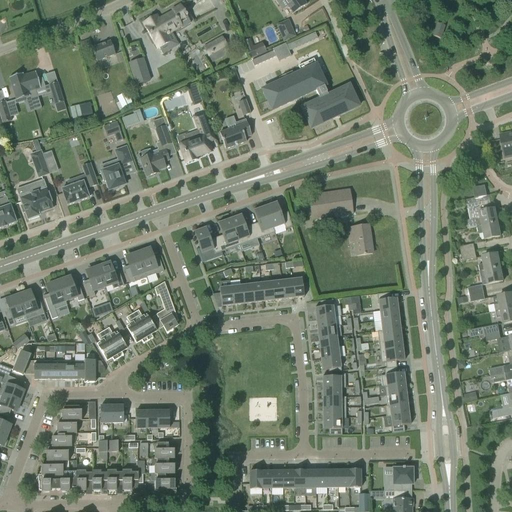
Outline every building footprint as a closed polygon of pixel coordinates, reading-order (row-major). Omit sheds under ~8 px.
[(302,0),(274,0),(278,6),(284,2),(292,15),(306,5),(302,0)] [(190,24),(186,17),(187,17),(186,15),(185,15),(180,6),(171,11),(172,13),(158,20),(156,16),(143,23),(145,28),(152,41),(153,41),(157,48),(158,47),(162,55),(170,50),(162,37),(180,27),(181,29),(190,24)] [(433,37),(440,39),(444,27),(437,24),(433,37)] [(279,32),(283,42),(295,37),(290,27),(279,32)] [(226,46),(222,38),(203,48),(208,56),(226,46)] [(91,49),(96,62),(115,55),(110,42),(91,49)] [(248,48),(252,57),(267,52),(264,43),(248,48)] [(285,44),(279,47),(284,59),(290,56),(288,51),(286,45),(285,44)] [(75,45),(64,48),(72,78),(84,74),(75,45)] [(272,49),(278,62),(284,59),(279,47),(272,49)] [(267,92),(263,94),(270,108),(273,106),(275,110),(315,91),(319,100),(305,107),(306,110),(303,112),(309,126),(313,124),(314,128),(355,109),(353,105),(357,103),(350,90),(347,91),(345,88),(328,96),(324,87),(326,86),(313,60),(298,67),(300,72),(265,89),(267,92)] [(23,76),(33,111),(41,109),(35,91),(45,88),(42,79),(38,80),(35,73),(23,76)] [(147,73),(133,77),(136,86),(150,81),(147,73)] [(23,74),(9,79),(16,101),(25,99),(26,101),(24,102),(27,113),(33,111),(23,76),(23,74)] [(57,83),(48,86),(54,105),(63,102),(57,83)] [(196,85),(188,88),(194,105),(202,102),(196,85)] [(133,106),(127,93),(117,98),(123,111),(133,106)] [(250,114),(246,101),(238,103),(243,117),(250,114)] [(5,102),(0,103),(0,117),(2,124),(11,121),(5,102)] [(79,106),(70,108),(72,119),(81,117),(79,106)] [(53,123),(60,111),(52,107),(46,119),(53,123)] [(210,152),(207,143),(215,140),(205,113),(194,117),(201,138),(187,143),(185,135),(177,138),(180,146),(181,147),(180,147),(182,153),(183,153),(186,164),(196,160),(195,158),(210,152)] [(152,122),(161,148),(172,144),(163,118),(152,122)] [(251,137),(245,120),(234,124),(235,128),(219,134),(225,150),(246,143),(244,139),(251,137)] [(120,133),(113,135),(116,143),(122,141),(120,133)] [(511,133),(500,136),(505,159),(511,157),(511,133)] [(119,163),(116,163),(114,162),(109,163),(109,166),(110,169),(100,173),(100,172),(99,172),(103,183),(104,183),(105,182),(109,191),(111,191),(111,192),(116,190),(116,189),(125,186),(118,167),(131,162),(126,148),(115,152),(119,163)] [(140,160),(146,178),(148,178),(148,179),(153,177),(153,176),(155,175),(154,173),(166,169),(163,163),(169,161),(165,151),(159,153),(159,154),(153,157),(152,156),(140,160)] [(30,156),(38,178),(49,175),(43,160),(42,156),(40,152),(30,156)] [(98,185),(90,165),(81,168),(86,181),(61,190),(67,206),(75,203),(75,204),(80,202),(80,201),(88,199),(85,190),(89,188),(89,189),(98,185)] [(20,207),(23,214),(25,213),(27,220),(39,216),(38,213),(43,211),(44,212),(53,209),(46,189),(42,180),(16,190),(20,199),(22,206),(20,207)] [(472,189),(475,199),(487,196),(485,186),(472,189)] [(300,200),(302,218),(311,217),(312,220),(343,216),(352,214),(349,191),(308,196),(309,199),(300,200)] [(0,228),(2,228),(2,229),(7,228),(7,226),(16,223),(10,206),(8,207),(6,199),(0,201),(0,228)] [(468,229),(477,228),(477,227),(497,223),(495,210),(492,210),(490,201),(467,206),(470,221),(466,222),(468,229)] [(292,228),(288,213),(287,213),(281,215),(276,203),(275,203),(276,204),(272,205),(271,205),(265,207),(272,229),(273,229),(283,225),(284,226),(285,229),(284,229),(285,230),(292,228)] [(272,229),(265,207),(264,207),(264,208),(254,212),(254,211),(253,211),(257,224),(251,226),(256,240),(275,234),(273,229),(272,229)] [(256,240),(251,226),(245,228),(241,216),(240,216),(240,217),(236,218),(236,217),(230,220),(239,246),(256,240)] [(239,246),(230,220),(222,222),(223,223),(219,224),(218,224),(222,236),(216,238),(221,253),(239,246)] [(477,227),(477,228),(478,234),(484,233),(485,240),(500,237),(497,223),(477,227)] [(354,242),(356,257),(372,255),(368,226),(349,229),(351,243),(354,242)] [(221,253),(216,238),(210,241),(206,228),(205,228),(205,229),(194,233),(194,232),(193,233),(201,255),(202,255),(202,254),(213,250),(213,251),(214,254),(214,255),(221,253)] [(459,248),(461,255),(475,252),(474,245),(459,248)] [(163,272),(159,259),(153,261),(149,250),(138,254),(146,278),(163,272)] [(475,252),(461,255),(462,262),(477,259),(475,252)] [(146,278),(138,254),(126,258),(130,269),(124,271),(129,284),(146,278)] [(478,266),(480,272),(500,268),(497,255),(482,258),(484,265),(478,266)] [(124,286),(119,273),(113,275),(109,264),(98,268),(105,288),(116,284),(118,288),(124,286)] [(105,288),(98,268),(86,272),(90,284),(84,286),(89,299),(95,297),(93,292),(105,288)] [(500,268),(480,272),(482,286),(503,282),(500,268)] [(84,300),(79,287),(73,289),(69,278),(58,282),(65,302),(76,298),(78,302),(84,300)] [(304,298),(301,279),(300,279),(300,280),(291,281),(293,299),(303,298),(303,299),(304,298)] [(65,302),(58,282),(57,283),(56,281),(51,283),(51,285),(46,287),(50,298),(44,300),(52,320),(57,318),(55,311),(67,306),(65,302)] [(293,299),(291,281),(281,282),(283,300),(293,299)] [(283,300),(281,282),(270,283),(272,301),(283,300)] [(154,289),(157,297),(159,296),(164,311),(156,315),(156,316),(152,318),(159,330),(163,328),(166,335),(172,331),(171,330),(176,327),(174,324),(178,322),(164,283),(154,289)] [(272,301),(270,283),(260,285),(262,303),(272,301)] [(262,303),(260,285),(250,286),(252,304),(262,303)] [(252,304),(250,286),(240,287),(242,305),(252,304)] [(468,289),(469,296),(484,293),(482,286),(468,289)] [(242,305),(240,287),(230,288),(232,306),(242,305)] [(232,306),(230,288),(220,289),(219,289),(221,308),(222,308),(222,307),(232,306)] [(44,315),(39,301),(34,304),(30,292),(24,294),(24,293),(18,294),(19,296),(18,297),(25,316),(24,316),(26,321),(44,315)] [(484,293),(469,296),(471,303),(485,300),(484,293)] [(397,310),(396,300),(397,300),(397,299),(390,300),(389,294),(377,296),(378,303),(379,312),(397,310)] [(511,294),(493,298),(496,312),(511,308),(511,294)] [(25,316),(18,297),(6,301),(10,312),(4,314),(9,327),(15,325),(13,320),(24,316),(25,316)] [(334,318),(332,308),(333,308),(332,301),(320,302),(320,309),(314,309),(314,310),(315,310),(316,320),(334,318)] [(140,306),(144,314),(148,312),(143,304),(140,306)] [(100,307),(91,310),(94,319),(103,316),(100,307)] [(511,308),(496,312),(497,319),(502,318),(504,325),(511,322),(511,308)] [(398,320),(397,310),(379,312),(381,323),(398,320)] [(138,311),(132,315),(148,342),(153,339),(151,335),(156,332),(146,315),(142,318),(138,311)] [(148,342),(132,315),(126,319),(130,325),(126,327),(136,344),(141,341),(143,344),(148,342)] [(335,327),(334,318),(316,320),(317,330),(335,328),(335,327)] [(400,330),(398,320),(381,323),(382,332),(382,333),(400,330)] [(124,339),(123,339),(128,346),(132,344),(128,337),(127,337),(118,322),(115,324),(124,339)] [(483,328),(485,336),(499,333),(498,325),(483,328)] [(336,338),(335,332),(340,331),(340,327),(335,327),(335,328),(317,330),(318,340),(336,338)] [(109,329),(102,332),(118,359),(123,356),(121,353),(126,350),(116,333),(112,335),(109,329)] [(401,341),(400,330),(382,333),(382,332),(377,333),(378,343),(401,341)] [(84,345),(90,341),(84,331),(78,334),(84,345)] [(118,359),(102,332),(96,336),(100,342),(96,345),(106,362),(112,359),(114,362),(118,359)] [(499,333),(485,336),(486,343),(501,340),(499,333)] [(88,337),(92,345),(96,343),(91,335),(88,337)] [(337,348),(336,338),(318,340),(320,350),(337,348)] [(20,339),(12,344),(15,352),(24,345),(20,339)] [(402,351),(401,341),(378,343),(379,353),(402,351)] [(339,358),(337,348),(320,350),(321,360),(339,358)] [(402,351),(379,353),(381,364),(385,363),(386,369),(386,370),(396,369),(396,362),(404,361),(404,360),(403,360),(402,351)] [(12,372),(22,376),(24,373),(31,375),(31,363),(28,363),(30,356),(27,355),(27,353),(23,353),(20,352),(18,357),(17,357),(15,362),(16,363),(12,372)] [(340,368),(339,358),(321,360),(322,370),(321,370),(321,371),(328,370),(328,374),(341,372),(341,368),(340,368)] [(34,380),(44,380),(44,362),(34,362),(34,380)] [(44,380),(54,380),(54,362),(44,362),(44,380)] [(54,380),(64,380),(64,362),(54,362),(54,380)] [(64,380),(74,380),(74,362),(64,362),(64,380)] [(74,380),(84,380),(85,362),(84,362),(74,362),(74,380)] [(95,362),(85,362),(84,380),(84,383),(95,383),(95,374),(98,374),(99,374),(100,374),(101,374),(102,374),(103,374),(103,373),(104,372),(104,371),(104,370),(104,369),(100,362),(95,362)] [(0,373),(8,377),(11,370),(0,365),(0,373)] [(489,370),(491,377),(505,374),(503,367),(489,370)] [(404,385),(403,375),(404,375),(404,374),(397,375),(396,369),(386,370),(386,369),(384,370),(385,376),(380,377),(382,388),(384,388),(387,387),(386,387),(404,385)] [(511,386),(508,388),(509,395),(511,394),(511,372),(505,374),(491,377),(492,384),(511,380),(511,386)] [(345,389),(345,375),(333,377),(333,378),(321,378),(321,379),(322,379),(322,389),(340,388),(340,389),(345,389)] [(0,395),(20,402),(24,392),(2,384),(0,389),(0,395)] [(406,395),(404,385),(386,387),(387,387),(384,388),(385,397),(406,395)] [(340,399),(340,389),(340,388),(322,389),(322,399),(340,399)] [(16,413),(20,402),(0,395),(0,414),(8,418),(11,411),(16,413)] [(407,405),(406,395),(385,397),(387,407),(389,407),(407,405)] [(345,409),(345,399),(340,399),(322,399),(323,409),(345,409)] [(408,415),(407,405),(389,407),(387,407),(384,407),(385,418),(390,418),(390,417),(408,415)] [(112,424),(111,407),(100,407),(100,424),(112,424)] [(123,417),(123,407),(111,407),(112,424),(123,424),(123,423),(123,417)] [(61,412),(61,421),(74,421),(74,422),(81,421),(81,412),(79,412),(79,408),(63,408),(63,412),(61,412)] [(510,416),(511,415),(511,410),(511,408),(491,412),(493,419),(500,418),(500,420),(510,418),(510,416)] [(346,420),(345,409),(323,409),(323,419),(341,419),(341,420),(346,420)] [(147,430),(146,412),(135,413),(135,430),(147,430)] [(158,430),(157,412),(146,412),(147,430),(158,430)] [(169,429),(169,412),(157,412),(158,430),(169,429)] [(404,433),(403,427),(410,426),(410,425),(409,425),(408,415),(390,417),(390,418),(391,427),(392,435),(404,433)] [(341,429),(341,420),(341,419),(323,419),(323,429),(322,429),(322,430),(329,430),(329,437),(342,436),(341,429)] [(56,425),(56,435),(69,434),(69,435),(76,435),(76,425),(74,425),(74,422),(74,421),(61,421),(61,422),(58,422),(58,425),(56,425)] [(0,434),(7,437),(11,426),(0,422),(0,434)] [(51,448),(53,448),(68,448),(71,448),(71,438),(69,438),(69,435),(69,434),(56,435),(53,435),(53,439),(51,439),(51,448)] [(118,442),(107,442),(107,453),(118,453),(118,442)] [(154,451),(154,460),(168,460),(174,460),(174,451),(168,451),(168,444),(156,444),(156,451),(154,451)] [(46,463),(48,463),(63,462),(68,462),(68,448),(53,448),(53,453),(46,453),(46,463)] [(154,475),(157,475),(168,475),(174,475),(174,466),(168,466),(168,460),(154,460),(151,460),(151,467),(154,467),(154,475)] [(38,492),(76,491),(77,491),(76,473),(76,472),(76,462),(72,462),(72,473),(63,473),(63,477),(43,477),(43,482),(38,482),(38,492)] [(41,477),(43,477),(63,477),(63,473),(63,462),(48,463),(48,467),(41,467),(41,477)] [(386,478),(386,492),(392,492),(401,492),(401,486),(412,486),(412,477),(415,477),(414,467),(406,467),(406,469),(404,469),(402,469),(392,470),(392,478),(386,478)] [(122,471),(122,474),(122,485),(122,491),(131,491),(131,485),(138,485),(138,484),(138,475),(138,473),(131,474),(131,471),(122,471)] [(349,489),(349,471),(348,471),(348,472),(338,472),(338,489),(348,489),(349,489)] [(360,489),(360,471),(349,471),(349,489),(360,489)] [(77,491),(76,491),(76,492),(86,492),(86,486),(92,486),(92,474),(91,474),(85,474),(85,472),(76,472),(76,473),(77,491)] [(91,472),(91,474),(92,474),(92,486),(92,492),(101,492),(101,486),(107,485),(107,474),(101,474),(101,472),(91,472)] [(107,472),(107,474),(107,485),(107,492),(116,491),(116,485),(122,485),(122,474),(116,474),(116,472),(107,472)] [(261,490),(261,473),(261,472),(249,472),(249,490),(261,490)] [(283,490),(283,472),(272,473),(272,490),(283,490)] [(294,490),(294,472),(283,472),(283,490),(294,490)] [(305,489),(305,472),(294,472),(294,490),(305,489)] [(316,489),(316,472),(305,472),(305,489),(316,489)] [(327,489),(327,472),(316,472),(316,489),(327,489)] [(338,489),(338,472),(327,472),(327,489),(338,489)] [(272,490),(272,473),(261,473),(261,490),(272,490)] [(157,475),(157,481),(155,481),(155,491),(175,490),(174,481),(168,481),(168,475),(157,475)] [(358,496),(358,511),(368,511),(368,495),(358,496)] [(413,500),(393,500),(392,511),(411,511),(412,508),(413,508),(413,500)]
